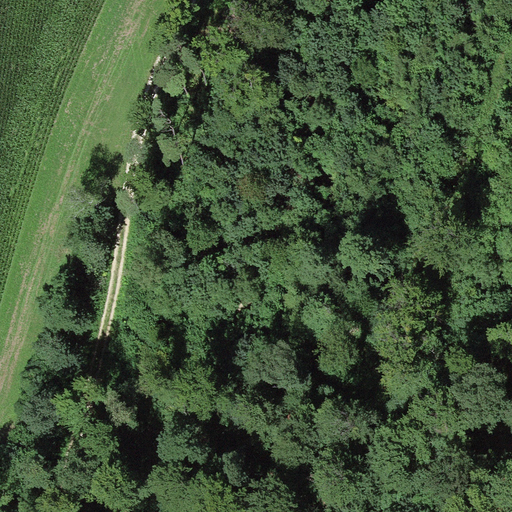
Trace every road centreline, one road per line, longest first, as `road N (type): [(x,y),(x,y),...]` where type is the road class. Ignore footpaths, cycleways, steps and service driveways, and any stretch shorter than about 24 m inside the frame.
road 1 (track): [(193,0),(170,41),(136,147),(117,279),(58,511)]
road 2 (track): [(429,222),(511,28)]
